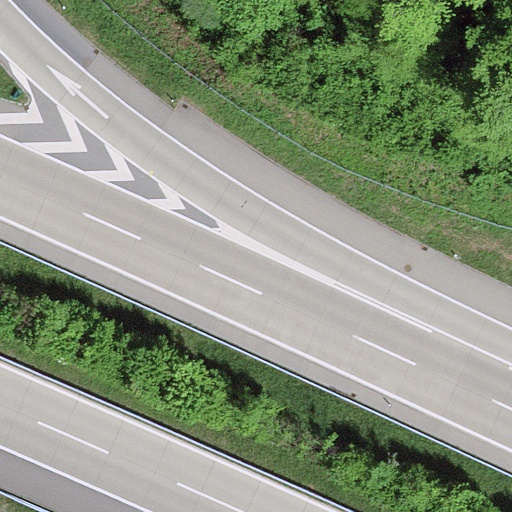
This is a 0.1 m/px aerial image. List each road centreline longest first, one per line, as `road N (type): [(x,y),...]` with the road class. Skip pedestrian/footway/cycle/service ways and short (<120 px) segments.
road 1 (motorway): [(511,366),(205,187),(107,116),(0,19)]
road 2 (motorway): [(511,408),(0,175)]
road 3 (motorway): [(0,409),(233,511)]
